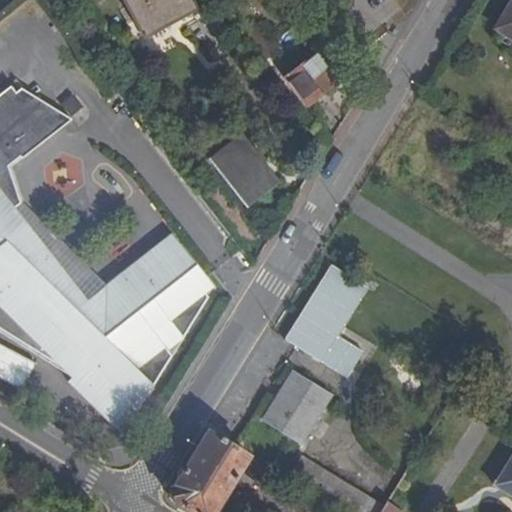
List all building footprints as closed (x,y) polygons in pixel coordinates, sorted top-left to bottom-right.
[(198,9),(192,0),(123,0),(145,38),(198,9)] [(511,38),(511,0),(495,28),(511,38)] [(275,48),(257,25),(245,35),(263,57),(275,48)] [(286,77),(307,105),(340,80),(318,53),(286,77)] [(101,395),(103,392),(130,409),(147,382),(152,387),(172,356),(167,350),(183,338),(208,297),(205,294),(202,292),(203,288),(169,245),(165,248),(160,243),(106,285),(76,310),(51,285),(66,273),(15,208),(21,203),(8,166),(20,157),(22,159),(32,151),(32,150),(49,137),(50,137),(72,120),(50,106),(35,117),(16,92),(11,86),(0,94),(0,329),(72,373),(71,376),(101,395)] [(16,92),(35,117),(50,106),(21,88),(16,92)] [(70,117),(82,104),(69,93),(57,106),(70,117)] [(85,107),(82,104),(70,117),(74,121),(85,107)] [(250,151),(253,149),(241,134),(208,159),(247,207),(279,182),(268,168),(265,170),(250,151)] [(268,168),(253,149),(250,151),(265,170),(268,168)] [(66,273),(51,285),(76,310),(106,285),(22,203),(21,203),(15,208),(66,273)] [(172,234),(160,243),(165,248),(169,245),(203,288),(202,292),(205,294),(214,287),(172,234)] [(368,288),(330,264),(284,339),(346,378),(363,352),(338,336),(368,288)] [(292,372),(262,419),(301,443),(330,395),(292,372)] [(122,435),(152,387),(147,382),(130,409),(103,392),(101,395),(71,376),(67,382),(122,435)] [(178,499),(175,500),(175,503),(177,503),(178,504),(190,511),(214,511),(248,457),(207,431),(173,487),(174,489),(172,489),(172,491),(176,490),(178,499)] [(379,511),(383,507),(383,505),(301,455),(285,480),(337,511),(379,511)] [(511,511),(511,456),(495,484),(511,494),(511,511)] [(396,511),(399,509),(386,501),(383,505),(383,507),(379,511),(396,511)]
